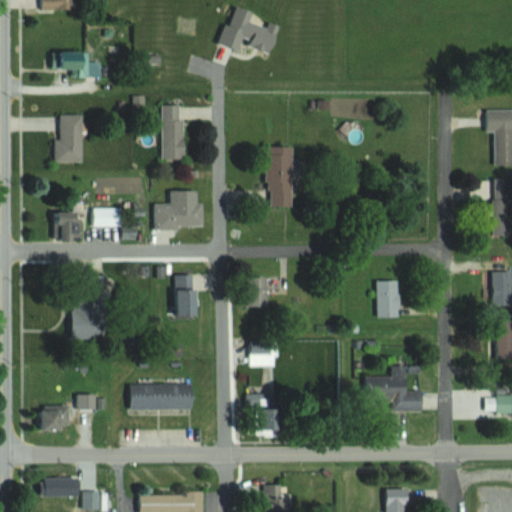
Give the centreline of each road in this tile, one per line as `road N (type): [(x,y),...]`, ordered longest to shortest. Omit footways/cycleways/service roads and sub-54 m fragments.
road 1 (residential): [(2,455),(511,452)]
road 2 (residential): [(446,247),(1,251)]
road 3 (residential): [(228,511),(221,99)]
road 4 (secondary): [(2,511),(0,106)]
road 5 (residential): [(448,511),(447,106)]
